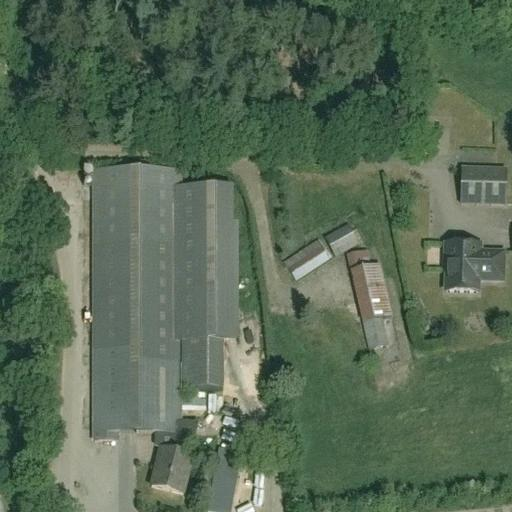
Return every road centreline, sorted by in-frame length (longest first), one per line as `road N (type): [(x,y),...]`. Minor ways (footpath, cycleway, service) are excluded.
road 1 (unknown): [(43,173),(106,152),(433,164),(471,89),(511,80)]
road 2 (unknown): [(242,511),(257,453),(254,401),(450,377),(465,486)]
road 3 (residential): [(62,511),(68,298),(43,173)]
road 4 (unknown): [(243,160),(280,398)]
road 5 (track): [(0,38),(43,173)]
